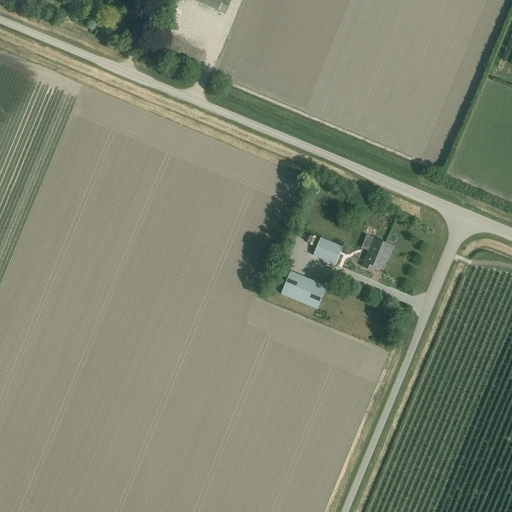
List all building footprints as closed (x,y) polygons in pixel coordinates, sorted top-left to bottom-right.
[(190,0),(216,11),(221,0),(190,0)] [(226,17),(219,36),(226,38),(232,20),(226,17)] [(338,270),(347,251),(320,238),(311,258),(338,270)] [(374,239),(362,267),(374,272),(376,267),(382,270),(388,257),(389,258),(393,247),(378,241),(374,239)] [(321,316),(331,290),(290,273),(280,299),(321,316)]
